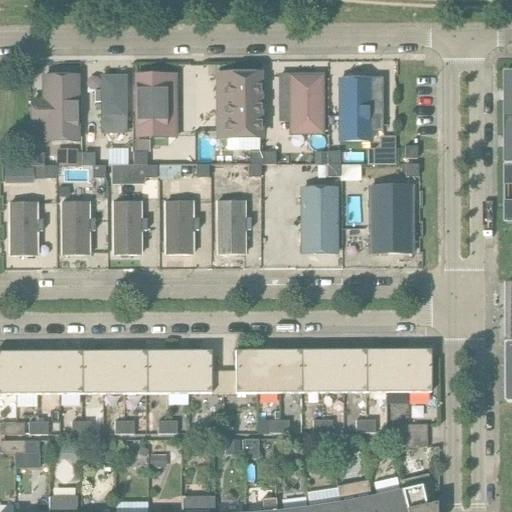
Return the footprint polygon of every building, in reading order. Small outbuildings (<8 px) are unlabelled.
[(255,65),(195,65),(196,92),(255,93),(255,65)] [(375,127),(383,127),(382,72),(339,73),(341,144),(375,143),(375,127)] [(144,141),(174,140),(173,75),(142,76),(142,93),(159,93),(159,123),(144,123),(144,141)] [(38,145),(75,144),(74,76),(38,77),(38,100),(25,100),(25,128),(38,128),(38,145)] [(319,76),(285,76),(286,137),(320,137),(319,76)] [(98,134),(122,134),(121,77),(98,77),(98,134)] [(222,142),(254,142),(254,94),(222,94),(222,142)] [(79,147),(58,147),(58,165),(80,164),(79,147)] [(404,161),(417,161),(417,148),(404,148),(404,161)] [(82,168),(92,168),(94,168),(94,155),(82,155),(82,168)] [(144,168),(146,168),(146,155),(134,155),(134,168),(144,168)] [(30,156),(30,168),(33,168),(42,168),(42,156),(30,156)] [(157,178),(182,179),(182,166),(158,165),(157,178)] [(195,167),(195,181),(208,181),(208,167),(195,167)] [(56,181),(56,168),(43,168),(43,181),(56,181)] [(134,168),(112,168),(112,186),(144,186),(144,180),(144,168),(134,168)] [(146,168),(144,168),(144,180),(156,180),(156,168),(146,168)] [(366,186),(366,255),(408,255),(408,186),(366,186)] [(296,255),(333,256),(334,188),(297,188),(296,255)] [(59,259),(84,259),(83,203),(59,203),(59,259)] [(109,259),(135,259),(135,204),(109,204),(109,259)] [(161,258),(188,258),(188,204),(160,204),(161,258)] [(213,257),(239,257),(239,204),(213,204),(213,257)] [(6,257),(31,257),(30,205),(6,205),(6,257)] [(343,395),(365,395),(365,352),(343,353),(343,395)] [(365,395),(386,395),(386,352),(365,352),(365,395)] [(408,395),(408,374),(408,352),(386,352),(386,395),(408,395)] [(167,396),(188,396),(188,353),(167,354),(167,396)] [(210,398),(223,398),(223,373),(210,373),(210,353),(188,353),(188,396),(210,396),(210,398)] [(235,396),(257,396),(257,353),(234,353),(234,373),(223,373),(223,398),(235,398),(235,396)] [(257,396),(278,396),(278,353),(257,353),(257,396)] [(278,396),(300,395),(300,353),(278,353),(278,396)] [(300,395),(322,395),(321,353),(300,353),(300,395)] [(322,395),(343,395),(343,353),(321,353),(322,395)] [(0,397),(16,397),(15,354),(0,354),(0,397)] [(16,397),(37,397),(37,354),(15,354),(16,397)] [(37,397),(59,397),(59,354),(37,354),(37,397)] [(59,397),(80,397),(80,354),(59,354),(59,397)] [(80,397),(102,396),(102,354),(80,354),(80,397)] [(102,396),(124,396),(123,354),(102,354),(102,396)] [(124,396),(145,396),(145,354),(123,354),(124,396)] [(145,396),(167,396),(167,354),(145,354),(145,396)] [(408,374),(408,395),(430,395),(430,374),(408,374)] [(322,422),(312,422),(312,435),(322,435),(322,422)] [(322,435),(331,435),(331,422),(322,422),(322,435)] [(355,435),(365,435),(365,422),(355,422),(355,435)] [(365,422),(365,435),(374,435),(374,422),(365,422)] [(167,437),(176,437),(176,423),(167,424),(167,437)] [(279,423),(269,423),(269,436),(279,436),(279,423)] [(279,436),(288,436),(288,423),(279,423),(279,436)] [(28,437),(37,437),(37,424),(28,424),(28,437)] [(37,437),(47,437),(47,424),(37,424),(37,437)] [(71,437),(81,437),(81,424),(71,424),(71,437)] [(81,437),(90,437),(90,424),(81,424),(81,437)] [(114,437),(124,437),(124,424),(114,424),(114,437)] [(124,437),(133,437),(133,424),(124,424),(124,437)] [(157,437),(167,437),(167,424),(157,424),(157,437)] [(0,437),(11,437),(23,437),(23,425),(11,425),(0,425),(0,437)] [(396,435),(396,438),(408,438),(408,427),(396,427),(396,435)] [(408,427),(408,438),(426,438),(426,427),(408,427)] [(426,450),(426,438),(408,438),(396,438),(396,450),(426,450)] [(226,457),(239,457),(239,442),(226,443),(226,457)] [(0,455),(24,455),(24,443),(11,443),(0,443),(0,455)] [(34,443),(24,443),(24,455),(34,455),(34,443)] [(400,493),(405,511),(435,511),(435,505),(425,508),(420,488),(400,493)] [(405,511),(400,493),(370,500),(372,511),(405,511)] [(372,511),(370,500),(339,506),(340,511),(372,511)]
